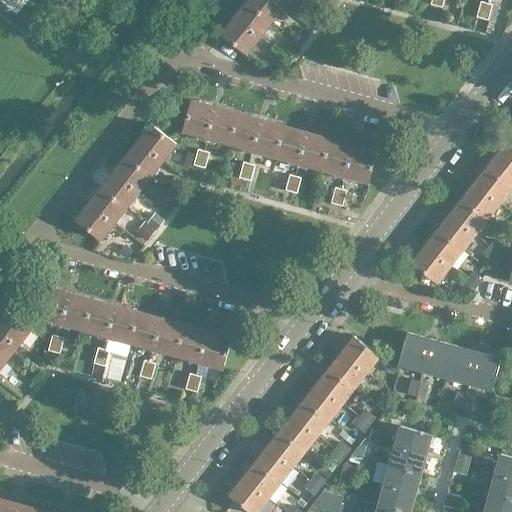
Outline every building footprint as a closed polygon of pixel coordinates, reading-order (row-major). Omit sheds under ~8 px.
[(285,6),(277,0),(249,0),(248,2),(273,22),(285,6)] [(273,22),(248,2),(236,18),(260,37),(273,22)] [(484,19),(488,4),(482,2),(478,18),(484,19)] [(489,21),(494,5),(488,4),(484,19),(489,21)] [(260,37),(236,18),(223,34),(248,54),(260,37)] [(208,138),(217,107),(193,101),(184,131),(208,138)] [(231,144),(240,114),(217,107),(208,138),(231,144)] [(254,150),(262,120),(240,114),(231,144),(254,150)] [(277,157),(285,126),(262,120),(254,150),(277,157)] [(177,144),(171,140),(152,124),(139,141),(164,160),(177,144)] [(300,163),(308,133),(285,126),(277,157),(300,163)] [(323,170),(331,139),(308,133),(300,163),(323,170)] [(511,136),(500,152),(511,161),(511,136)] [(346,176),(354,145),(331,139),(323,170),(346,176)] [(164,160),(139,141),(127,156),(152,176),(164,160)] [(369,182),(378,152),(354,145),(346,176),(369,182)] [(200,167),(204,151),(198,149),(194,165),(200,167)] [(206,168),(210,153),(204,151),(200,167),(206,168)] [(511,161),(500,152),(488,168),(511,186),(511,161)] [(152,176),(127,156),(115,172),(140,192),(152,176)] [(246,179),(250,164),(244,162),(240,178),(246,179)] [(252,181),(256,165),(250,164),(246,179),(252,181)] [(511,187),(511,186),(488,168),(475,183),(500,203),(511,187)] [(140,192),(115,172),(103,188),(127,207),(140,192)] [(292,192),(296,177),(290,175),(286,190),(292,192)] [(298,194),(302,178),(296,177),(292,192),(298,194)] [(500,203),(475,183),(463,199),(488,219),(500,203)] [(127,207),(103,188),(90,204),(115,223),(127,207)] [(338,205),(342,189),(336,188),(332,203),(338,205)] [(343,206),(348,191),(342,189),(338,205),(343,206)] [(488,219),(463,199),(451,215),(475,234),(488,219)] [(115,223),(90,204),(77,220),(102,239),(115,223)] [(475,234),(451,215),(438,231),(463,250),(475,234)] [(463,250),(438,231),(426,246),(451,266),(463,250)] [(508,249),(499,242),(494,249),(502,256),(508,249)] [(451,266),(426,246),(413,263),(438,282),(451,266)] [(502,256),(494,249),(488,256),(497,262),(502,256)] [(483,280),(474,273),(469,280),(478,287),(483,280)] [(478,287),(469,280),(464,287),(472,294),(478,287)] [(63,323),(71,293),(48,286),(39,317),(63,323)] [(86,330),(94,299),(71,293),(63,323),(86,330)] [(109,336),(117,306),(94,299),(86,330),(109,336)] [(131,342),(140,312),(117,306),(109,336),(131,342)] [(32,330),(26,325),(6,310),(0,318),(0,331),(19,346),(32,330)] [(154,349),(163,318),(140,312),(131,342),(154,349)] [(177,355),(186,325),(163,318),(154,349),(177,355)] [(200,362),(209,331),(186,325),(177,355),(200,362)] [(19,346),(0,331),(0,356),(6,362),(19,346)] [(224,368),(232,338),(209,331),(200,362),(224,368)] [(424,370),(432,340),(409,333),(400,364),(424,370)] [(54,352),(59,337),(53,335),(49,351),(54,352)] [(60,354),(65,338),(59,337),(54,352),(60,354)] [(380,356),(355,337),(342,353),(367,372),(380,356)] [(446,377),(455,346),(432,340),(424,370),(446,377)] [(469,383),(478,352),(455,346),(446,377),(469,383)] [(100,365),(105,349),(99,348),(94,363),(100,365)] [(106,367),(110,351),(105,349),(100,365),(106,367)] [(493,389),(501,359),(478,352),(469,383),(493,389)] [(367,372),(342,353),(330,369),(355,388),(367,372)] [(146,378),(151,362),(145,361),(140,376),(146,378)] [(152,379),(156,364),(151,362),(146,378),(152,379)] [(391,377),(398,369),(390,362),(383,371),(391,377)] [(355,388),(330,369),(318,384),(343,404),(355,388)] [(192,391),(196,375),(191,373),(186,389),(192,391)] [(198,392),(202,377),(196,375),(192,391),(198,392)] [(416,395),(420,382),(412,379),(408,393),(416,395)] [(425,398),(428,384),(420,382),(416,395),(425,398)] [(343,404),(318,384),(305,400),(330,420),(343,404)] [(462,408),(466,394),(458,392),(454,406),(462,408)] [(470,410),(474,396),(466,394),(462,408),(470,410)] [(330,420),(305,400),(293,416),(318,435),(330,420)] [(369,425),(375,418),(366,411),(361,418),(369,425)] [(318,435),(293,416),(281,432),(305,451),(318,435)] [(369,425),(361,418),(356,425),(364,431),(369,425)] [(427,455),(432,435),(402,427),(396,446),(427,455)] [(380,440),(381,431),(373,430),(372,439),(380,440)] [(305,451),(281,432),(268,447),(293,467),(305,451)] [(345,456),(350,449),(342,442),(336,450),(345,456)] [(368,455),(370,447),(361,445),(360,454),(368,455)] [(421,474),(427,455),(396,446),(391,465),(421,474)] [(293,467),(268,447),(256,463),(281,483),(293,467)] [(345,456),(336,450),(331,456),(340,463),(345,456)] [(511,478),(511,457),(502,454),(496,474),(511,478)] [(468,466),(470,458),(460,455),(457,463),(468,466)] [(281,483),(256,463),(244,479),(268,498),(281,483)] [(466,474),(468,466),(457,463),(455,471),(466,474)] [(354,475),(356,467),(345,465),(343,473),(354,475)] [(416,493),(421,474),(391,465),(385,485),(416,493)] [(352,484),(354,475),(343,473),(341,481),(352,484)] [(325,481),(317,474),(311,481),(320,488),(325,481)] [(511,499),(511,478),(496,474),(491,493),(511,499)] [(257,511),(268,498),(244,479),(231,495),(252,511),(257,511)] [(320,488),(311,481),(306,488),(315,495),(320,488)] [(408,511),(410,511),(416,493),(385,485),(380,504),(408,511)] [(511,511),(511,499),(491,493),(485,511),(511,511)] [(457,505),(459,496),(449,494),(447,502),(457,505)] [(0,511),(15,511),(17,504),(0,499),(0,511)] [(331,510),(333,502),(322,499),(320,507),(331,510)] [(451,511),(455,511),(457,505),(447,502),(444,510),(451,511)]
